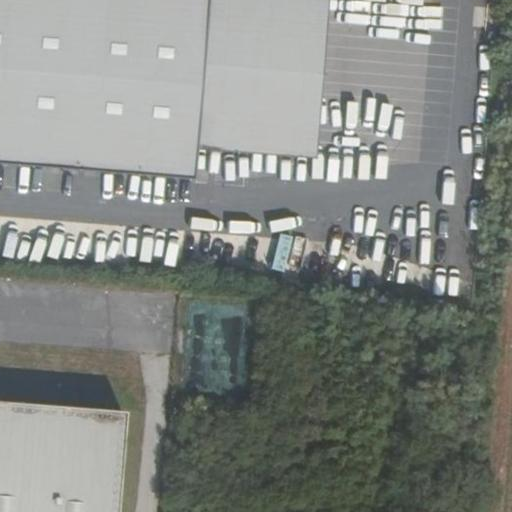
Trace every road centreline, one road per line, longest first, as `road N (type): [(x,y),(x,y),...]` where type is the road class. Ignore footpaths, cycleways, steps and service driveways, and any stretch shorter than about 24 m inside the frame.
road 1 (track): [(489,511),(511,245)]
road 2 (unknown): [(0,317),(160,326)]
